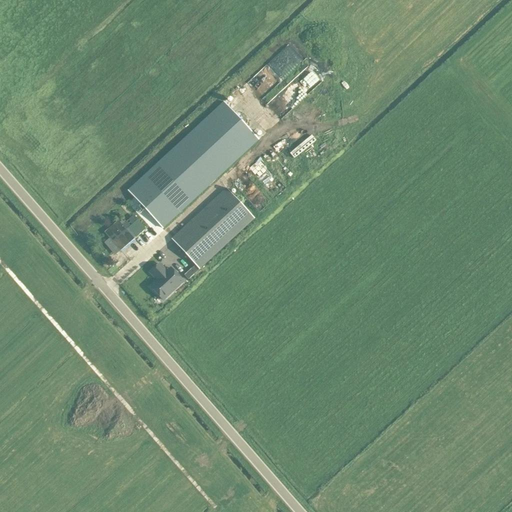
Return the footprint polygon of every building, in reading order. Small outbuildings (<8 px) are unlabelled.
[(258,139),(225,103),(129,192),(162,227),(258,139)] [(257,186),(248,193),(257,203),(265,195),(257,186)] [(226,188),(172,238),(200,268),(254,218),(226,188)] [(104,232),(120,251),(134,239),(118,220),(104,232)] [(183,281),(172,268),(166,274),(158,266),(149,274),(157,282),(150,289),(157,296),(159,295),(163,299),(183,281)]
